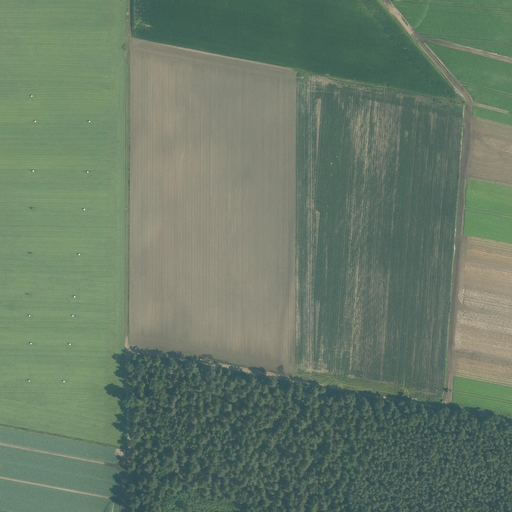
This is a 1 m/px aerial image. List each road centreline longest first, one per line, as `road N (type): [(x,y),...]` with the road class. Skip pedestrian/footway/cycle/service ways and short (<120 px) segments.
road 1 (track): [(128,0),(127,480)]
road 2 (track): [(511,417),(128,343)]
road 3 (track): [(343,511),(127,480)]
road 4 (track): [(325,509),(348,387)]
